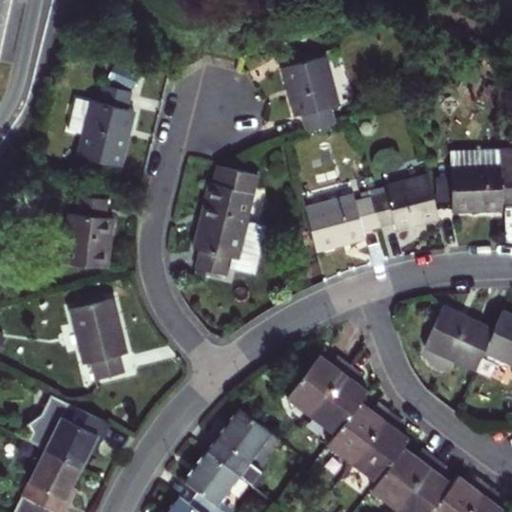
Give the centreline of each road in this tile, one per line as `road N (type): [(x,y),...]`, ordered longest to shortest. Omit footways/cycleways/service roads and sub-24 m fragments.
road 1 (residential): [(217,103),(179,126),(150,253),(169,315),(219,373)]
road 2 (residential): [(366,288),(408,391),(511,465)]
road 3 (residential): [(219,373),(154,447),(117,511)]
road 4 (residential): [(366,288),(283,326),(219,373)]
road 5 (residential): [(511,266),(418,274),(366,288)]
road 6 (secondary): [(0,118),(36,0)]
